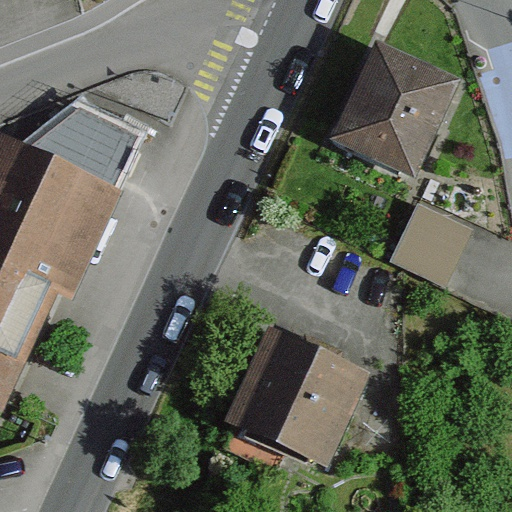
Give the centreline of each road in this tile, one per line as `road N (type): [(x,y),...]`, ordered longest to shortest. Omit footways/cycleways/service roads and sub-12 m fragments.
road 1 (primary): [(55,511),(285,55)]
road 2 (residential): [(285,55),(228,27),(169,32),(0,98)]
